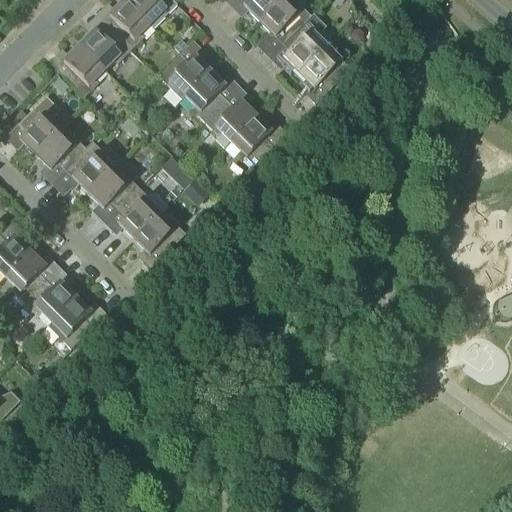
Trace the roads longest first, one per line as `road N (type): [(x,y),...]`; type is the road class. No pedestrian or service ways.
road 1 (residential): [(123,290),(0,169)]
road 2 (residential): [(299,116),(189,0)]
